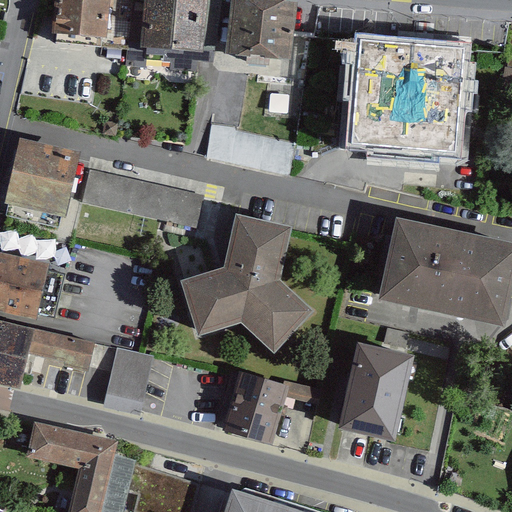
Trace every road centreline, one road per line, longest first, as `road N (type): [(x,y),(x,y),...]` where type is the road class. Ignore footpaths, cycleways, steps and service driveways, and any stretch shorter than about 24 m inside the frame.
road 1 (residential): [(0,122),(511,235)]
road 2 (residential): [(0,398),(437,511)]
road 3 (residential): [(0,122),(17,0)]
